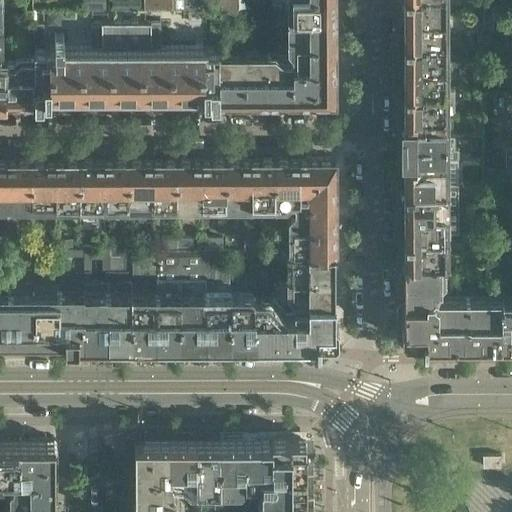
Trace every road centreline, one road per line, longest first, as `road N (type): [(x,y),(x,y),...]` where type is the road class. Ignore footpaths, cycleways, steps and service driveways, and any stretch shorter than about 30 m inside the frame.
road 1 (residential): [(370,133),(0,133)]
road 2 (tertiary): [(89,400),(298,401),(336,418),(359,455)]
road 3 (residential): [(370,133),(372,332),(328,379)]
road 4 (tertiary): [(328,379),(88,373)]
road 5 (residential): [(370,0),(370,133)]
